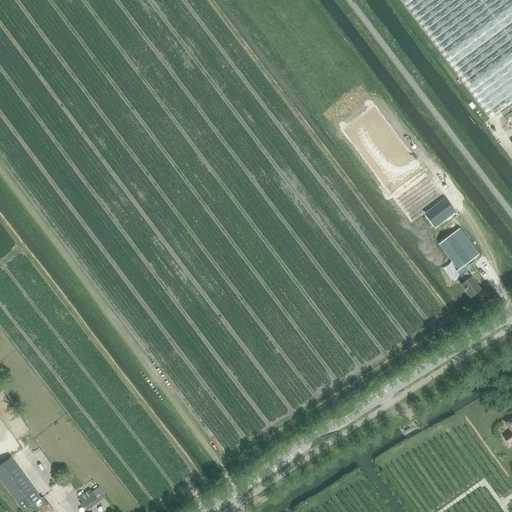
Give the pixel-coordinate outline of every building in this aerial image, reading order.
[(511,0),(401,0),(490,119),(511,102),(511,0)] [(445,199),(426,214),(435,227),(455,212),(445,199)] [(461,268),(477,289),(491,279),(482,266),(488,261),(476,246),(466,254),(471,260),(461,268)] [(11,458),(0,465),(0,478),(24,511),(33,505),(41,498),(11,458)] [(64,484),(55,487),(58,495),(66,493),(64,484)] [(105,497),(99,488),(92,492),(90,490),(79,498),(82,503),(81,504),(84,508),(86,507),(88,510),(105,497)] [(41,498),(33,505),(37,511),(47,504),(42,497),(41,498)]
